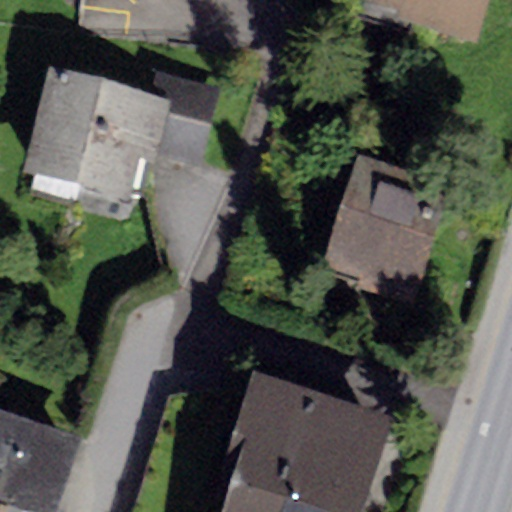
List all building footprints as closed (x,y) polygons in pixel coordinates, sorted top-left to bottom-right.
[(86,0),(87,1),(88,0),(144,0),(152,7),(159,0),(188,0),(200,12),(213,0),(86,0)] [(364,0),(357,27),(476,62),(494,0),(364,0)] [(149,112),(48,88),(23,192),(128,217),(138,174),(154,178),(158,162),(199,172),(218,95),(156,81),(149,112)] [(358,173),(324,283),(359,294),(355,305),(414,323),(452,202),(358,173)] [(236,487),(228,511),(369,511),(392,439),(251,397),(225,484),(236,487)] [(164,420),(134,511),(178,511),(208,414),(164,420)] [(62,511),(81,453),(0,427),(0,511),(62,511)]
